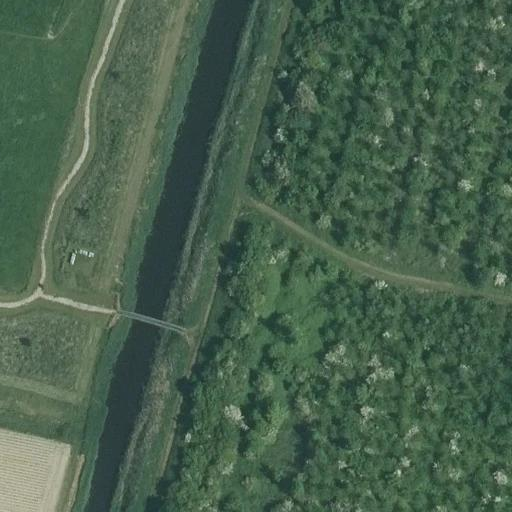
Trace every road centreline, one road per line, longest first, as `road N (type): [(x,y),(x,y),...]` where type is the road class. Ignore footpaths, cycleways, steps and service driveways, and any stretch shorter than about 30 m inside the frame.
road 1 (track): [(145,511),(288,0)]
road 2 (track): [(511,305),(382,276),(234,192)]
